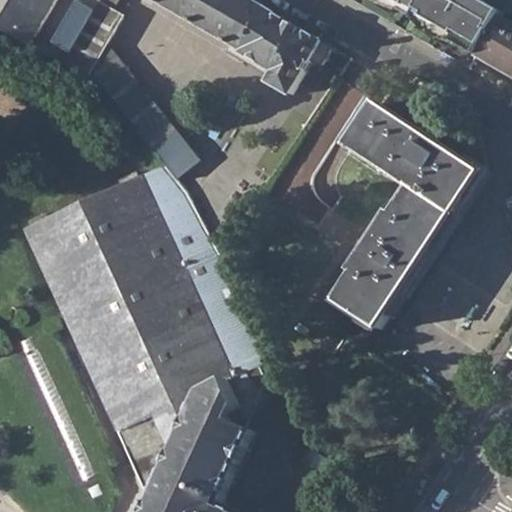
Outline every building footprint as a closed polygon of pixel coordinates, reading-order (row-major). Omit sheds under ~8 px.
[(0,0),(0,25),(34,44),(56,4),(58,0),(0,0)] [(94,79),(131,14),(116,6),(105,0),(94,0),(93,4),(85,0),(83,0),(56,48),(51,45),(47,52),(94,79)] [(162,0),(246,49),(242,57),(274,76),(272,80),(294,93),(315,58),(324,64),(334,45),(312,33),(255,0),(162,0)] [(382,0),(477,54),(484,43),(500,16),(500,14),(502,11),(482,0),(382,0)] [(477,54),(511,73),(511,23),(500,16),(484,43),(477,54)] [(490,170),(382,101),(346,157),(339,168),(337,175),(336,183),(337,190),(341,195),(269,306),(337,351),(362,313),(385,329),(490,170)] [(266,147),(278,155),(294,128),(282,120),(266,147)] [(228,511),(232,507),(265,435),(256,431),(237,422),(241,413),(260,406),(267,409),(273,413),(281,396),(275,393),(278,386),(270,369),(280,364),(266,335),(222,254),(189,192),(175,175),(151,189),(147,183),(128,192),(131,199),(62,236),(59,229),(42,237),(44,244),(38,247),(140,446),(155,438),(162,454),(178,461),(169,479),(178,497),(170,503),(174,511),(228,511)] [(256,431),(267,409),(260,406),(241,413),(237,422),(256,431)] [(140,446),(170,503),(178,497),(169,479),(178,461),(162,454),(155,438),(140,446)]
